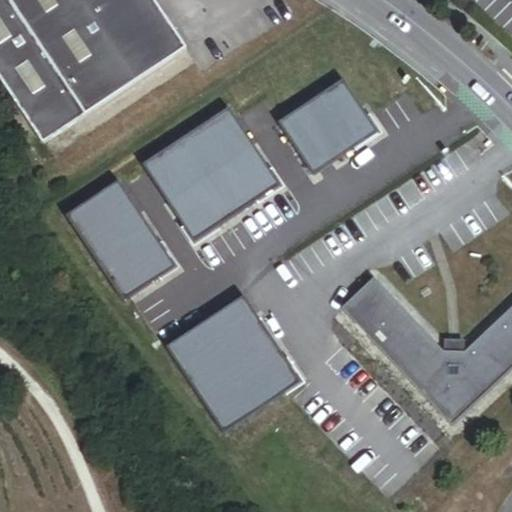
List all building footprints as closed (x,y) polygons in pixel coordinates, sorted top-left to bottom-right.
[(188,52),(153,0),(0,0),(0,82),(41,147),(188,52)] [(379,133),(344,81),(278,125),(313,177),(379,133)] [(228,111),(143,167),(195,246),(280,190),(228,111)] [(175,268),(119,183),(66,218),(122,303),(175,268)] [(452,427),(511,368),(511,306),(464,352),(442,352),(392,299),(374,280),(341,311),(452,427)] [(301,384),(242,298),(166,350),(224,436),(301,384)] [(464,352),(464,342),(444,341),(442,352),(464,352)]
